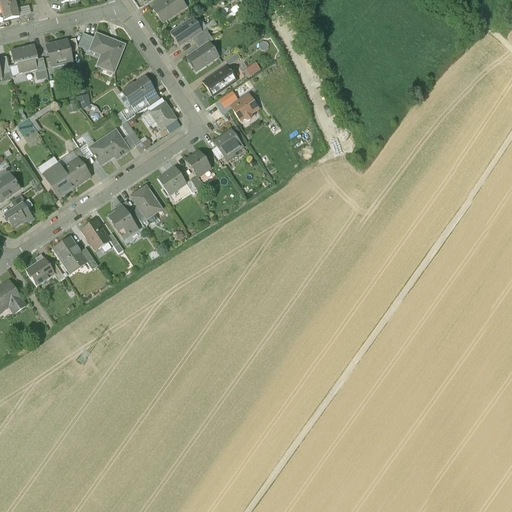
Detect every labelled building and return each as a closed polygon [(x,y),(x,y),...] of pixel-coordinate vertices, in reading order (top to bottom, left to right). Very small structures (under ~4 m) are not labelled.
[(14,0),(8,0),(0,2),(0,5),(2,16),(17,12),(14,0)] [(165,0),(152,9),(162,23),(185,8),(179,0),(165,0)] [(19,18),(17,12),(2,16),(4,22),(19,18)] [(191,19),(169,34),(179,49),(192,40),(201,34),(200,33),(191,19)] [(192,40),(196,45),(209,36),(205,30),(200,33),(201,34),(192,40)] [(89,53),(94,40),(83,35),(78,49),(89,53)] [(124,47),(96,36),(94,40),(89,53),(90,54),(91,52),(106,58),(102,70),(114,74),(124,47)] [(209,36),(196,45),(199,50),(208,44),(208,45),(213,42),(209,36)] [(75,41),(66,43),(69,54),(78,52),(75,41)] [(66,45),(58,47),(57,45),(46,48),(51,69),(52,68),(52,66),(58,64),(59,67),(71,64),(69,54),(66,43),(65,43),(66,45)] [(199,50),(185,59),(195,74),(218,59),(208,45),(208,44),(199,50)] [(34,48),(27,49),(27,48),(17,51),(17,52),(10,53),(14,67),(16,66),(19,75),(36,71),(37,74),(45,72),(43,60),(37,61),(34,48)] [(236,54),(225,61),(228,67),(240,59),(236,54)] [(6,61),(0,62),(0,74),(1,76),(9,74),(6,61)] [(225,68),(202,84),(212,99),(236,83),(225,68)] [(145,79),(122,94),(130,107),(143,98),(153,91),(145,79)] [(150,107),(159,101),(153,91),(143,98),(150,107)] [(248,96),(233,106),(232,111),(240,122),(244,120),(250,121),(251,115),(257,110),(248,96)] [(150,107),(154,112),(164,104),(161,100),(159,101),(150,107)] [(154,112),(149,115),(161,131),(176,121),(164,104),(154,112)] [(28,122),(16,131),(31,152),(43,143),(28,122)] [(128,137),(136,148),(141,145),(126,123),(121,126),(128,137)] [(231,131),(213,143),(216,148),(223,158),(226,163),(230,160),(229,159),(232,156),(234,154),(233,153),(241,147),(231,131)] [(122,142),(115,132),(94,146),(98,152),(93,156),(93,157),(94,158),(93,159),(95,161),(96,160),(100,167),(114,158),(116,161),(129,152),(122,142)] [(128,137),(122,142),(129,152),(136,148),(128,137)] [(93,157),(93,156),(98,152),(94,146),(89,150),(87,148),(81,152),(87,162),(93,157)] [(218,162),(223,158),(216,148),(211,152),(218,162)] [(77,160),(80,165),(87,162),(81,152),(79,150),(72,154),(77,160)] [(198,153),(197,154),(197,155),(193,158),(192,157),(185,162),(196,178),(197,180),(197,179),(198,179),(197,177),(208,170),(209,171),(210,170),(198,153)] [(80,165),(77,160),(61,170),(74,189),(90,179),(80,165)] [(60,168),(43,179),(58,201),(74,189),(61,170),(60,168)] [(0,174),(0,180),(1,181),(9,176),(12,174),(9,169),(0,174)] [(174,169),(157,180),(169,197),(185,186),(185,185),(174,169)] [(1,181),(0,181),(0,203),(11,196),(9,193),(17,188),(9,176),(1,181)] [(196,178),(190,182),(197,192),(198,194),(204,189),(197,179),(197,180),(196,178)] [(190,182),(185,185),(185,186),(192,195),(197,192),(190,182)] [(161,211),(146,188),(139,192),(140,194),(131,200),(137,209),(143,218),(144,217),(144,218),(144,219),(149,226),(155,222),(152,217),(161,211)] [(14,209),(22,204),(22,205),(25,203),(21,197),(11,204),(14,209)] [(122,209),(128,217),(133,214),(132,212),(126,203),(121,207),(122,209)] [(14,209),(3,217),(12,231),(31,218),(22,205),(22,204),(14,209)] [(122,209),(108,219),(120,238),(126,234),(128,237),(137,231),(128,217),(122,209)] [(137,209),(132,212),(133,214),(138,222),(144,219),(144,218),(144,217),(143,218),(137,209)] [(107,239),(95,222),(81,232),(95,253),(109,243),(107,239)] [(112,236),(107,239),(109,243),(118,256),(123,252),(112,236)] [(70,239),(52,251),(67,274),(85,262),(86,261),(80,254),(70,239)] [(85,250),(80,254),(86,261),(85,262),(92,272),(97,268),(85,250)] [(43,260),(25,272),(36,288),(54,276),(48,266),(43,260)] [(53,263),(48,266),(54,276),(59,283),(64,280),(53,263)] [(9,285),(0,291),(0,313),(9,307),(14,314),(24,307),(9,285)]
